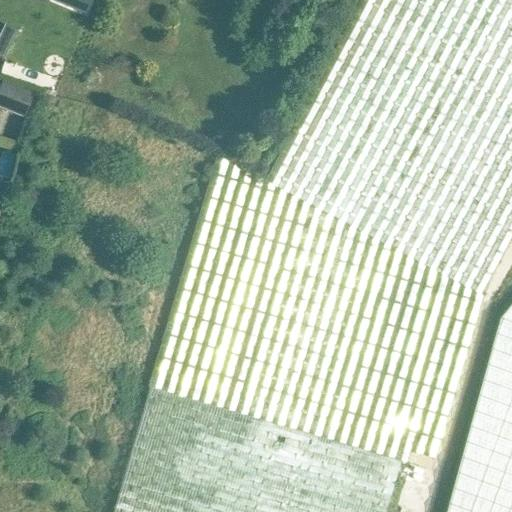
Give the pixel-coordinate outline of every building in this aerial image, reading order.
[(49,0),(88,15),(93,0),(49,0)] [(217,155),(113,511),(385,511),(400,463),(406,465),(410,449),(437,457),(484,295),(482,294),(511,236),(511,0),(361,0),(265,181),(217,155)] [(0,44),(0,57),(5,60),(10,50),(0,44)] [(66,50),(55,78),(102,95),(115,60),(85,49),(83,56),(66,50)] [(0,84),(0,107),(24,117),(34,92),(2,80),(0,84)] [(5,207),(11,183),(0,180),(0,208),(1,209),(1,206),(5,207)] [(501,317),(446,511),(511,511),(511,304),(501,317)]
